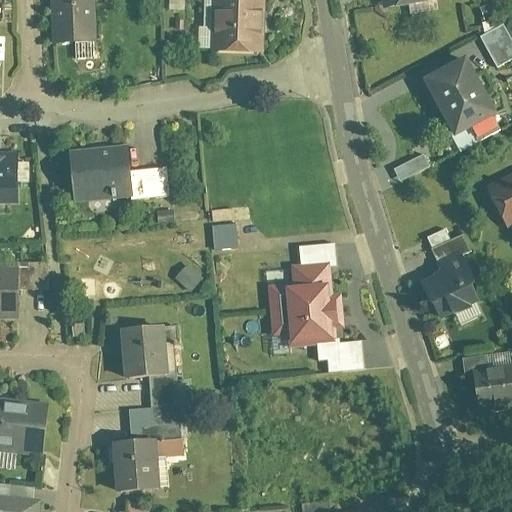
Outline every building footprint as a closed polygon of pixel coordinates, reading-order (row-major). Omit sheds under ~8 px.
[(98,0),(53,0),(55,49),(101,48),(98,0)] [(268,0),(214,0),(217,62),(270,60),(268,0)] [(386,0),(388,9),(444,1),(443,0),(386,0)] [(487,39),(503,68),(511,63),(511,30),(510,26),(487,39)] [(463,140),(507,117),(475,59),(432,82),(463,140)] [(76,152),(81,204),(139,198),(137,173),(134,146),(76,152)] [(406,182),(436,166),(430,155),(400,171),(406,182)] [(35,157),(0,157),(0,215),(35,215),(35,157)] [(173,170),(137,173),(139,198),(139,201),(176,198),(173,170)] [(511,177),(493,186),(511,226),(511,177)] [(220,251),(244,249),(241,224),(217,226),(220,251)] [(439,250),(445,265),(475,253),(469,237),(439,250)] [(25,262),(0,262),(0,321),(26,321),(25,262)] [(300,348),(342,344),(341,331),(351,330),(347,297),(338,298),(335,263),(296,267),(298,285),(275,287),(279,337),(299,335),(300,348)] [(447,321),(486,302),(468,265),(429,283),(447,321)] [(193,294),(203,277),(184,266),(174,283),(193,294)] [(155,379),(175,378),(173,328),(128,330),(130,380),(155,379)] [(511,367),(479,371),(485,414),(511,411),(511,367)] [(175,378),(155,379),(157,409),(185,407),(183,377),(175,378)] [(51,406),(0,398),(0,456),(43,463),(51,406)] [(187,440),(185,407),(157,409),(135,410),(137,443),(162,442),(187,440)] [(165,493),(162,442),(137,443),(120,444),(123,495),(165,493)] [(40,511),(43,497),(0,491),(0,511),(40,511)]
